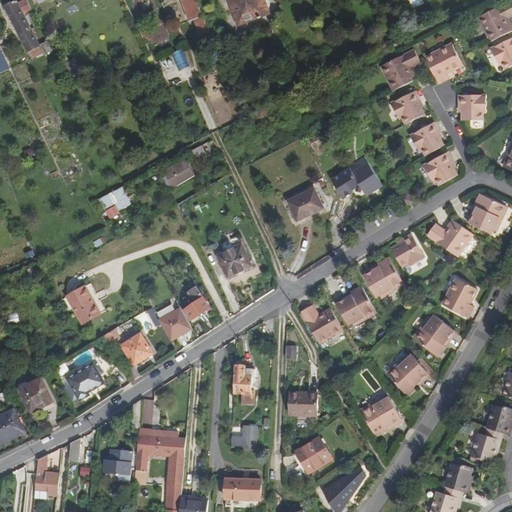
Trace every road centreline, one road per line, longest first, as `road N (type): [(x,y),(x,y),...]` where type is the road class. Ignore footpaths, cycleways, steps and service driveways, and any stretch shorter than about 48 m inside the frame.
road 1 (residential): [(478,177),(93,420),(0,468)]
road 2 (residential): [(365,511),(472,354),(511,276)]
